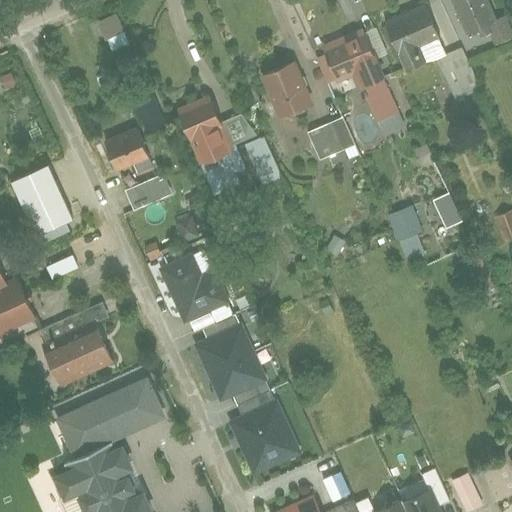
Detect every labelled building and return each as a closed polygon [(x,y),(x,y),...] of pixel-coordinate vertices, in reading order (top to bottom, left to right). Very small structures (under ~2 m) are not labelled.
[(496,19),(487,0),(450,0),(466,35),(488,26),(495,44),(511,36),(511,28),(506,15),(496,19)] [(426,2),(386,19),(401,56),(420,48),(426,61),(436,57),(453,96),(482,84),(465,43),(447,51),(426,2)] [(116,11),(96,21),(111,52),(131,42),(116,11)] [(398,109),(362,28),(344,36),(321,46),(336,79),(353,71),(374,119),(398,109)] [(280,121),(312,108),(292,59),(260,72),(280,121)] [(137,99),(144,128),(163,123),(155,94),(137,99)] [(184,114),(209,159),(238,143),(213,98),(184,114)] [(343,116),(308,131),(320,158),(355,144),(343,116)] [(130,175),(159,159),(140,126),(111,142),(130,175)] [(246,140),(258,183),(279,177),(267,134),(246,140)] [(425,144),(414,148),(421,165),(432,161),(425,144)] [(48,162),(13,178),(39,233),(74,217),(48,162)] [(173,201),(159,173),(130,188),(144,216),(173,201)] [(431,198),(445,227),(462,219),(449,190),(431,198)] [(417,231),(421,229),(412,203),(387,212),(403,256),(423,248),(417,231)] [(511,207),(494,214),(504,240),(511,236),(511,207)] [(185,322),(231,301),(215,266),(203,272),(193,250),(159,266),(185,322)] [(49,263),(55,275),(77,266),(72,253),(49,263)] [(0,277),(0,333),(32,317),(17,286),(7,291),(0,277)] [(194,343),(221,400),(269,378),(242,321),(194,343)] [(61,383),(113,360),(98,327),(46,350),(61,383)] [(166,414),(147,375),(56,417),(75,456),(50,468),(71,511),(155,511),(120,436),(166,414)] [(229,419),(253,473),(302,451),(278,398),(229,419)] [(465,511),(466,511),(483,504),(467,471),(450,479),(465,511)] [(443,511),(431,486),(374,511),(443,511)] [(324,511),(319,499),(291,511),(356,511),(355,507),(343,511),(324,511)]
